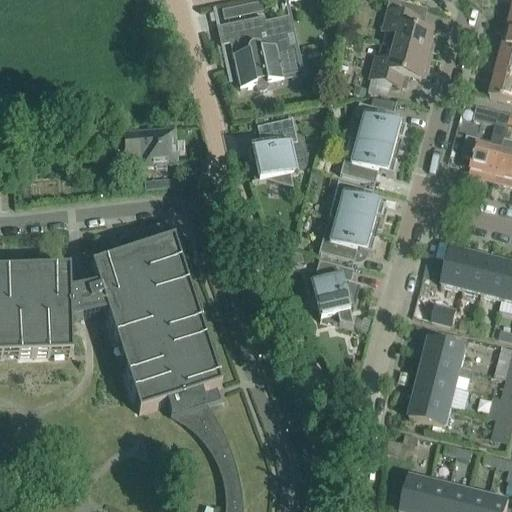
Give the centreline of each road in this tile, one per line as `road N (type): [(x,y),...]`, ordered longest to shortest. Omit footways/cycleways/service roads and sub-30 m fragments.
road 1 (residential): [(363,419),(312,369),(277,310),(176,0)]
road 2 (residential): [(363,419),(417,205)]
road 3 (residential): [(417,205),(471,0)]
